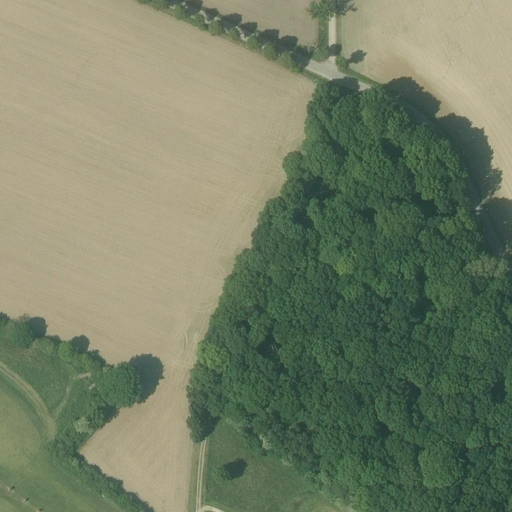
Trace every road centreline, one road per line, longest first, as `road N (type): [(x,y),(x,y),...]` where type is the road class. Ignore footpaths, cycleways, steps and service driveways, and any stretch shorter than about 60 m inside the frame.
road 1 (unclassified): [(511,284),(459,169),(428,123),(163,0)]
road 2 (track): [(201,511),(216,394),(316,179),(334,75)]
